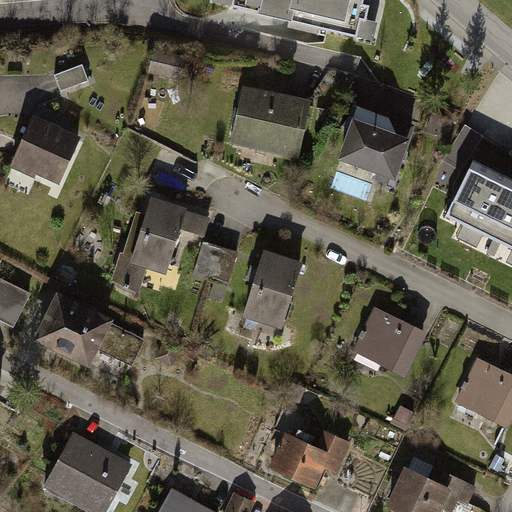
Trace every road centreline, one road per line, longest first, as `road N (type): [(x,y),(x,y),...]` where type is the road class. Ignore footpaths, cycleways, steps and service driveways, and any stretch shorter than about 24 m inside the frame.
road 1 (residential): [(0,357),(316,511)]
road 2 (residential): [(511,325),(239,198)]
road 3 (residential): [(0,17),(119,0)]
